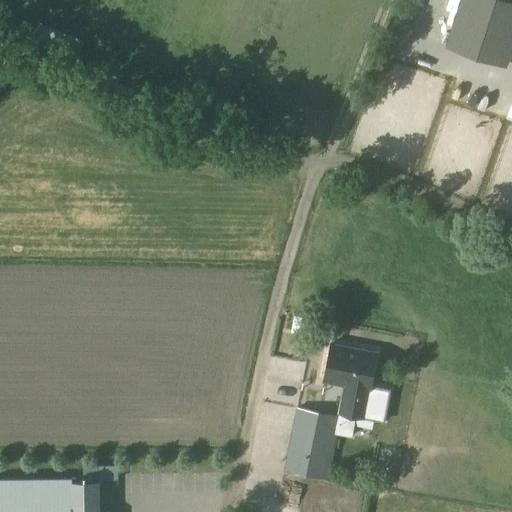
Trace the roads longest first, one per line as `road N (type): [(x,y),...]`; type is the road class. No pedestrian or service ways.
road 1 (track): [(511,233),(0,46)]
road 2 (track): [(386,0),(307,202),(228,511)]
